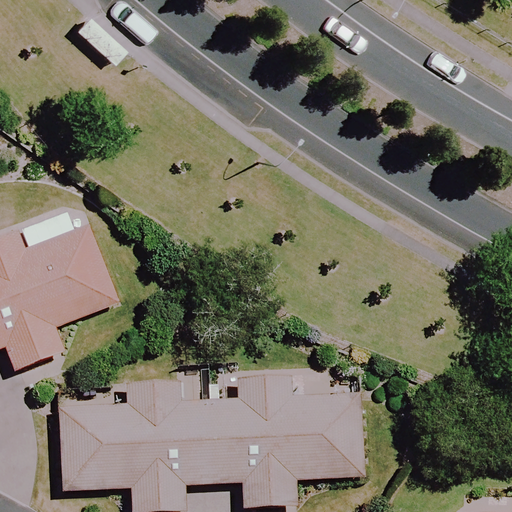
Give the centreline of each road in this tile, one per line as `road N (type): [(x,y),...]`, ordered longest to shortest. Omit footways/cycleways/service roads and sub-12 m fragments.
road 1 (secondary): [(511,227),(290,96),(163,0)]
road 2 (secondary): [(302,0),(511,142)]
